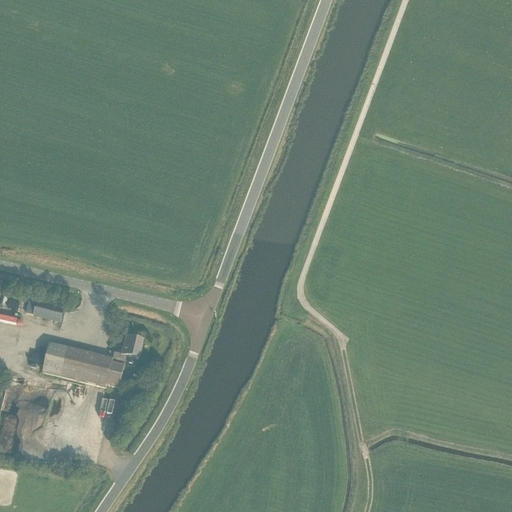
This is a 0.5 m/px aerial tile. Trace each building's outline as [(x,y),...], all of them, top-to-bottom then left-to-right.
[(15,310),(23,311),(25,300),(16,299),(15,310)] [(60,325),(64,310),(37,303),(33,318),(60,325)] [(7,314),(5,320),(37,328),(38,322),(7,314)] [(124,367),(127,358),(140,361),(144,343),(126,339),(122,356),(114,354),(113,361),(68,350),(49,346),(42,374),(106,390),(106,387),(119,390),(124,367)] [(125,400),(113,398),(111,410),(123,412),(125,400)]
